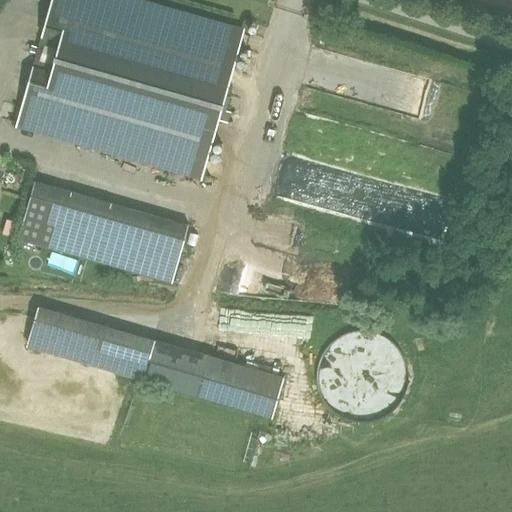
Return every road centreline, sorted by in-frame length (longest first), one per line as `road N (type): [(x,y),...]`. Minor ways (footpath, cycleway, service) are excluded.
road 1 (track): [(282,0),(181,306),(0,293)]
road 2 (unclassified): [(511,47),(368,0)]
